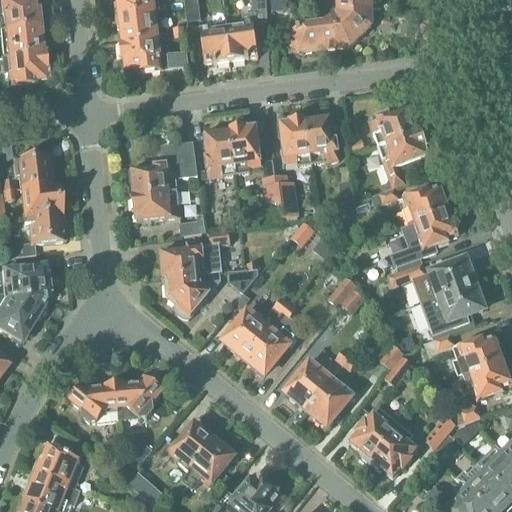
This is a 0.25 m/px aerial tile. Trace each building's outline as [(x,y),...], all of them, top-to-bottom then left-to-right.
[(115,0),(118,18),(119,18),(119,19),(155,15),(159,14),(157,0),(115,0)] [(183,0),(185,11),(187,25),(199,23),(195,0),(183,0)] [(267,29),(266,16),(265,0),(251,0),(253,17),(254,30),(267,29)] [(335,0),(336,13),(339,14),(371,15),(370,0),(335,0)] [(37,1),(1,4),(4,33),(40,29),(39,27),(42,25),(41,18),(38,15),(37,1)] [(371,29),(371,15),(339,14),(336,13),(336,15),(326,24),(328,25),(330,24),(334,28),(337,51),(348,50),(352,53),(353,52),(350,49),(371,29)] [(120,33),(121,47),(122,47),(122,48),(158,43),(155,15),(119,19),(119,18),(118,18),(118,23),(116,25),(117,31),(120,33)] [(241,26),(227,28),(232,65),(249,63),(249,62),(258,61),(252,25),(251,18),(240,19),(241,26)] [(300,56),(337,51),(334,28),(330,24),(328,25),(326,24),(324,26),(296,30),(297,33),(287,34),(288,42),(298,41),(300,56)] [(214,67),(232,65),(227,28),(199,31),(205,68),(213,67),(214,67)] [(40,29),(4,33),(6,60),(45,56),(42,56),(41,43),(43,40),(42,33),(40,31),(40,29)] [(173,43),(184,42),(183,31),(172,32),(173,43)] [(122,47),(121,47),(121,48),(119,48),(121,64),(126,64),(126,71),(131,74),(137,73),(137,78),(188,71),(186,55),(160,58),(158,43),(122,48),(122,47)] [(6,60),(1,60),(4,91),(4,92),(10,91),(37,88),(37,85),(43,85),(47,84),(45,56),(6,60)] [(370,125),(379,150),(419,136),(411,112),(390,120),(389,117),(377,121),(377,123),(370,125)] [(332,121),(307,124),(312,167),(324,165),(324,166),(337,164),(336,156),(339,156),(337,143),(335,144),(332,121)] [(299,170),(299,169),(312,167),(307,124),(306,122),(290,125),(290,127),(280,128),(286,172),(299,170)] [(262,171),(261,163),(256,131),(247,132),(246,131),(230,133),(230,135),(236,177),(250,175),(250,173),(262,171)] [(224,179),(236,177),(230,135),(205,138),(208,161),(206,161),(207,174),(201,174),(202,183),(224,180),(224,179)] [(421,135),(419,136),(379,150),(390,182),(393,192),(405,187),(399,171),(428,161),(425,152),(427,151),(421,135)] [(362,140),(351,144),(354,155),(365,151),(362,140)] [(131,174),(133,200),(170,196),(169,181),(197,179),(193,147),(161,150),(163,168),(154,169),(154,172),(131,174)] [(49,161),(28,163),(26,162),(25,162),(23,162),(21,162),(19,163),(17,164),(1,166),(5,192),(14,191),(13,183),(18,183),(19,191),(52,187),(49,161)] [(272,161),(261,163),(262,171),(263,182),(269,181),(271,201),(277,200),(275,180),(272,161)] [(352,184),(351,184),(348,168),(338,169),(341,186),(338,186),(341,207),(355,205),(352,184)] [(289,179),(275,180),(277,200),(284,199),(287,222),(300,220),(294,184),(289,185),(289,179)] [(52,187),(19,191),(22,218),(61,214),(58,187),(52,187)] [(404,201),(413,227),(448,215),(447,212),(448,209),(446,205),(443,202),(439,190),(431,193),(431,192),(404,201)] [(1,194),(2,206),(15,204),(14,191),(5,192),(5,194),(1,194)] [(356,217),(383,208),(398,202),(395,192),(380,198),(353,208),(356,217)] [(170,196),(133,200),(132,200),(133,217),(135,217),(136,226),(180,221),(179,209),(171,210),(170,196)] [(61,214),(22,218),(23,231),(27,230),(29,248),(9,250),(10,262),(34,259),(33,248),(62,245),(60,225),(62,225),(61,214)] [(449,218),(448,215),(413,227),(402,231),(410,252),(392,259),(398,275),(400,274),(422,267),(420,262),(436,256),(434,250),(449,244),(449,242),(456,239),(452,228),(455,227),(451,217),(449,218)] [(179,226),(181,239),(207,235),(204,217),(196,219),(197,223),(179,226)] [(302,251),(315,236),(305,227),(292,242),(302,251)] [(232,248),(230,235),(208,238),(209,245),(210,250),(220,249),(232,248)] [(222,273),(220,249),(210,250),(209,245),(201,246),(202,250),(186,251),(187,254),(160,256),(163,282),(165,282),(165,285),(221,279),(220,273),(222,273)] [(436,290),(440,301),(474,289),(470,277),(471,274),(470,269),(467,268),(465,264),(427,279),(427,281),(423,282),(427,293),(436,290)] [(400,274),(398,275),(387,279),(390,289),(404,284),(425,276),(422,267),(400,274)] [(0,301),(8,302),(12,304),(44,301),(44,298),(46,296),(45,289),(43,287),(41,271),(1,276),(0,270),(0,301)] [(258,272),(247,272),(228,273),(228,284),(242,295),(258,277),(258,272)] [(221,283),(221,279),(165,285),(167,303),(176,310),(176,309),(190,321),(209,297),(221,283)] [(346,282),(328,303),(338,311),(355,290),(346,282)] [(474,289),(440,301),(440,302),(426,307),(412,312),(414,320),(428,315),(429,317),(444,311),(449,325),(483,313),(481,309),(483,307),(481,302),(478,300),(474,289)] [(351,317),(364,302),(355,294),(342,310),(351,317)] [(268,333),(273,326),(272,325),(279,316),(280,317),(291,305),(282,298),(260,326),(247,316),(224,344),(227,346),(227,350),(231,353),(235,353),(244,361),(268,333)] [(45,305),(44,301),(12,304),(8,302),(0,315),(0,333),(19,345),(36,319),(39,318),(42,313),(41,310),(45,305)] [(291,305),(280,317),(288,324),(299,311),(291,305)] [(285,329),(276,339),(268,333),(244,361),(253,368),(251,370),(260,378),(262,376),(264,377),(296,338),(285,329)] [(424,348),(429,362),(453,353),(455,346),(452,338),(450,339),(424,348)] [(452,366),(458,382),(502,366),(501,363),(502,359),(500,355),(498,353),(494,341),(486,344),(486,342),(459,351),(463,362),(452,366)] [(344,366),(353,355),(345,349),(337,361),(344,366)] [(380,365),(390,373),(402,358),(392,350),(380,365)] [(359,360),(353,355),(344,366),(350,371),(359,360)] [(412,368),(403,360),(384,382),(394,390),(412,368)] [(307,413),(317,401),(330,385),(323,379),(329,372),(315,361),(286,395),(307,413)] [(502,366),(458,382),(463,398),(474,394),(478,404),(504,395),(503,393),(511,390),(507,377),(507,374),(506,370),(503,368),(502,366)] [(139,386),(115,388),(118,425),(146,423),(153,415),(152,408),(162,395),(149,383),(143,389),(139,386)] [(350,401),(330,385),(317,401),(307,413),(316,420),(316,424),(320,427),(324,427),(327,429),(350,401)] [(97,427),(118,425),(115,388),(92,391),(88,395),(81,390),(69,403),(82,415),(83,421),(90,427),(97,427)] [(452,424),(455,429),(456,428),(480,420),(477,410),(472,406),(451,413),(452,424)] [(370,467),(401,430),(379,411),(367,426),(365,424),(356,435),(358,436),(350,445),(361,455),(360,457),(361,460),(364,462),(368,464),(368,466),(370,467)] [(511,433),(511,444),(501,455),(511,466),(511,417),(504,420),(508,433),(511,431),(511,433)] [(455,429),(452,424),(445,418),(424,444),(437,453),(455,429)] [(172,455),(192,471),(215,443),(212,441),(210,444),(207,440),(208,438),(207,437),(207,432),(203,429),(198,430),(194,427),(172,455)] [(421,447),(401,430),(370,467),(371,466),(372,469),(376,472),(380,473),(382,472),(392,481),(400,472),(402,473),(411,462),(409,461),(421,447)] [(451,438),(434,458),(439,462),(455,441),(451,438)] [(215,443),(192,471),(211,487),(234,460),(231,457),(232,453),(226,448),(222,449),(220,448),(219,450),(215,447),(217,445),(215,443)] [(138,473),(153,454),(141,444),(126,462),(138,473)] [(36,475),(35,477),(75,493),(84,471),(79,469),(80,466),(70,462),(71,460),(63,456),(64,454),(49,448),(43,462),(42,462),(41,465),(36,466),(34,472),(36,475)] [(511,466),(501,455),(483,473),(511,502),(511,466)] [(135,475),(118,460),(109,471),(126,486),(135,475)] [(455,481),(464,491),(484,511),(508,511),(511,509),(511,505),(511,504),(511,502),(483,473),(477,467),(467,476),(464,472),(455,481)] [(148,484),(137,475),(127,487),(137,496),(152,509),(162,497),(148,484)] [(79,495),(75,493),(35,477),(29,492),(25,493),(23,499),(25,502),(24,505),(41,511),(62,511),(64,507),(73,511),(79,495)] [(254,477),(226,510),(227,511),(268,511),(265,509),(278,493),(274,491),(274,487),(269,483),(265,484),(262,481),(261,483),(254,477)] [(188,490),(181,484),(173,494),(180,500),(188,490)] [(484,511),(464,491),(451,504),(444,498),(446,495),(437,488),(435,491),(429,486),(419,497),(425,501),(424,502),(433,510),(435,508),(440,511),(484,511)]
